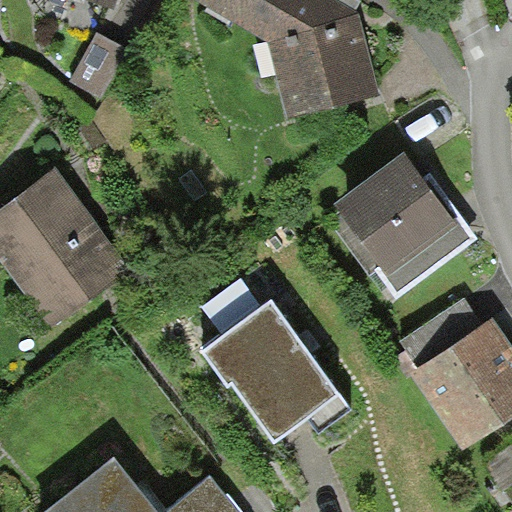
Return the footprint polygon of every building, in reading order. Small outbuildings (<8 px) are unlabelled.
[(86,0),(114,10),(117,0),(86,0)] [(288,118),(379,97),(360,13),(346,5),(336,0),(203,0),(201,6),(272,45),(288,118)] [(98,35),(71,82),(99,98),(126,51),(98,35)] [(380,271),(376,274),(397,303),(481,243),(456,208),(430,172),(423,177),(409,159),(336,211),(380,271)] [(0,209),(0,258),(52,330),(131,274),(92,220),(55,169),(0,209)] [(237,335),(272,308),(286,298),(260,263),(211,300),(237,335)] [(409,369),(463,454),(511,422),(511,346),(496,321),(483,329),(467,304),(403,345),(415,365),(409,369)] [(272,308),(237,335),(204,361),(229,394),(234,391),(277,447),(340,400),(300,345),(272,308)] [(511,443),(482,463),(511,507),(511,443)] [(239,511),(209,477),(168,511),(156,511),(113,461),(53,511),(239,511)]
